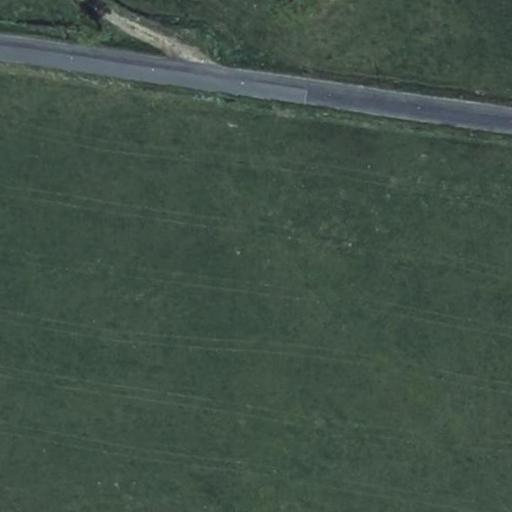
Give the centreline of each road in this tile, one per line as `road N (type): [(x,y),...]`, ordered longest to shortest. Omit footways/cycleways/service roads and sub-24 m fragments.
road 1 (secondary): [(0,43),(156,59),(511,117)]
road 2 (track): [(203,67),(99,0)]
